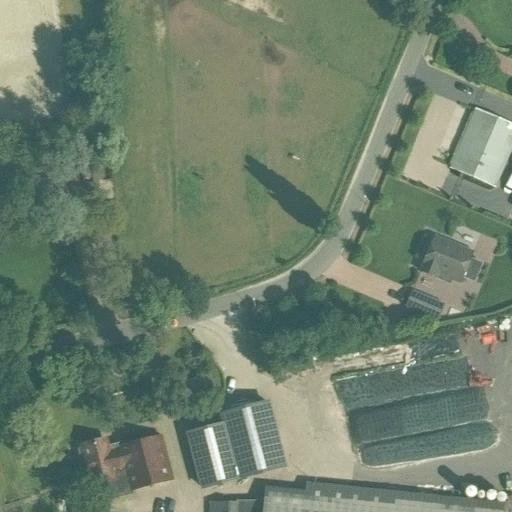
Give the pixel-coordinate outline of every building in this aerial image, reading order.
[(511,127),(473,111),(449,170),(493,188),(511,142),(511,127)] [(429,215),(470,233),(481,206),(441,188),(429,215)] [(511,199),(504,197),(487,251),(511,259),(511,199)] [(435,238),(422,274),(438,280),(450,285),(452,281),(462,285),(465,278),(475,282),(483,262),(472,258),(474,253),(457,246),(435,238)] [(411,292),(404,309),(435,323),(443,305),(411,292)] [(211,376),(170,386),(176,409),(217,399),(211,376)] [(273,403),(222,416),(224,425),(238,479),(239,481),(290,467),(273,403)] [(224,425),(186,435),(200,489),(238,479),(224,425)] [(81,448),(90,483),(101,480),(106,500),(132,494),(131,490),(170,480),(159,440),(157,440),(120,450),(118,445),(106,449),(104,442),(81,448)] [(245,504),(208,504),(208,511),(504,511),(505,510),(305,488),(304,497),(264,493),(263,504),(245,504)]
